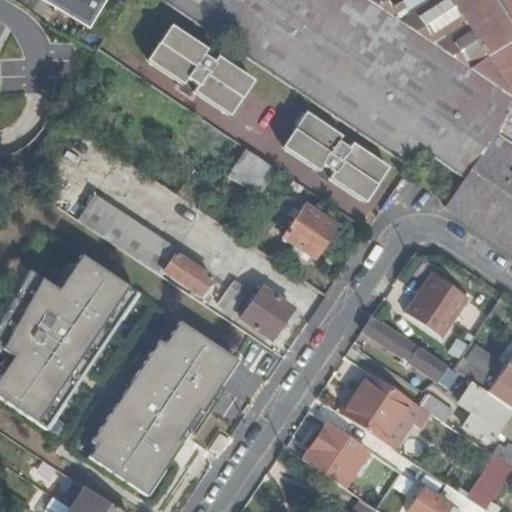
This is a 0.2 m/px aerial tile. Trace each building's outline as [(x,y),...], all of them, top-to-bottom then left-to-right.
[(53,0),(37,0),(86,30),(91,23),(53,0)] [(53,0),(91,23),(104,0),(53,0)] [(511,141),(499,132),(511,108),(511,95),(369,0),(160,0),(174,9),(409,168),(422,149),(464,178),(444,207),(511,254),(511,141)] [(511,0),(369,0),(511,95),(511,108),(499,132),(511,141),(511,0)] [(169,27),(166,26),(142,61),(145,63),(169,27)] [(169,27),(145,63),(178,85),(182,81),(192,88),(189,92),(222,114),(246,81),(212,57),(208,62),(198,55),(201,50),(169,27)] [(178,85),(174,91),(185,98),(189,92),(192,88),(182,81),(178,85)] [(249,83),(246,81),(222,114),(225,116),(249,83)] [(306,115),(302,113),(278,149),(281,151),(306,115)] [(314,173),(317,169),(327,176),(324,180),(357,202),(382,167),(349,145),(346,149),(336,142),(339,138),(306,115),(281,151),(314,173)] [(59,157),(81,166),(85,156),(64,147),(59,157)] [(275,171),(245,151),(227,176),(256,197),(275,171)] [(385,169),(382,167),(357,202),(361,205),(385,169)] [(317,169),(314,173),(311,179),(320,185),(324,180),(327,176),(317,169)] [(95,193),(75,222),(135,262),(194,301),(208,280),(205,278),(173,257),(178,250),(95,193)] [(310,212),(302,207),(281,238),(311,258),(332,227),(315,216),(318,210),(314,207),(310,212)] [(0,368),(0,396),(32,419),(123,286),(78,255),(54,290),(22,269),(0,308),(0,348),(10,354),(0,368)] [(429,276),(404,314),(440,339),(466,301),(429,276)] [(255,299),(233,284),(219,305),(271,340),(292,308),(262,289),(255,299)] [(81,452),(145,494),(235,360),(172,318),(81,452)] [(407,363),(447,390),(457,374),(452,371),(382,324),(380,327),(368,320),(360,332),(400,359),(396,365),(404,369),(407,363)] [(511,353),(486,394),(510,410),(511,407),(511,353)] [(408,400),(368,374),(340,416),(380,442),(408,400)] [(478,433),(490,441),(510,410),(486,394),(471,384),(457,406),(472,416),(463,430),(475,437),(478,433)] [(427,398),(420,409),(432,417),(442,423),(449,413),(427,398)] [(420,409),(408,400),(380,442),(396,453),(413,428),(421,433),(432,417),(420,409)] [(325,424),(300,462),(341,489),(366,451),(325,424)] [(499,448),(493,457),(511,470),(511,467),(511,444),(506,452),(499,448)] [(79,488),(70,503),(76,507),(78,503),(91,511),(99,511),(104,505),(79,488)] [(443,511),(447,507),(422,491),(407,511),(443,511)] [(37,492),(27,509),(32,511),(62,511),(65,508),(37,492)] [(457,493),(450,503),(464,511),(481,511),(482,511),(483,510),(481,509),(468,500),(457,493)] [(91,511),(78,503),(76,507),(72,511),(91,511)]
